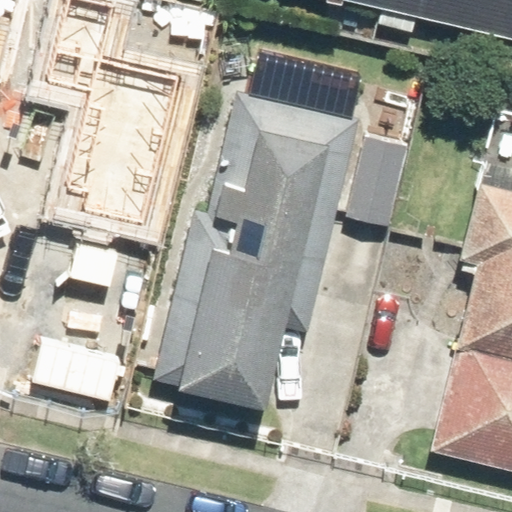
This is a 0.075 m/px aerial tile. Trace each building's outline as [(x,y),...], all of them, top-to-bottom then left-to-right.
[(90,87),(67,199),(149,216),(179,70),(111,56),(123,0),(122,0),(61,0),(45,77),(90,87)] [(511,0),(394,0),(511,28),(511,0)] [(259,53),(250,87),(235,83),(159,372),(272,401),(296,311),(312,315),(373,83),(259,53)] [(0,266),(38,277),(69,166),(34,156),(48,106),(0,92),(0,266)] [(511,128),(496,125),(470,248),(483,251),(441,447),(511,461),(511,128)] [(413,140),(374,129),(352,201),(392,212),(413,140)]
